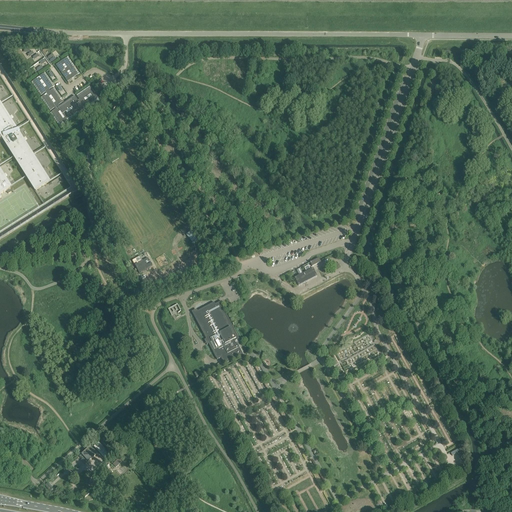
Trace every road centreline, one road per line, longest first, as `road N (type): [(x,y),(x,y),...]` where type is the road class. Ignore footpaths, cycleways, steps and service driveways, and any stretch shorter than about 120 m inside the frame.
road 1 (unclassified): [(125,33),(422,35)]
road 2 (unclassified): [(12,457),(36,482),(173,364)]
road 3 (unclassified): [(358,225),(422,35)]
road 4 (unclassified): [(173,364),(151,320),(156,307),(264,257)]
road 5 (unclassified): [(257,511),(173,364)]
road 6 (unclassified): [(0,27),(125,33)]
